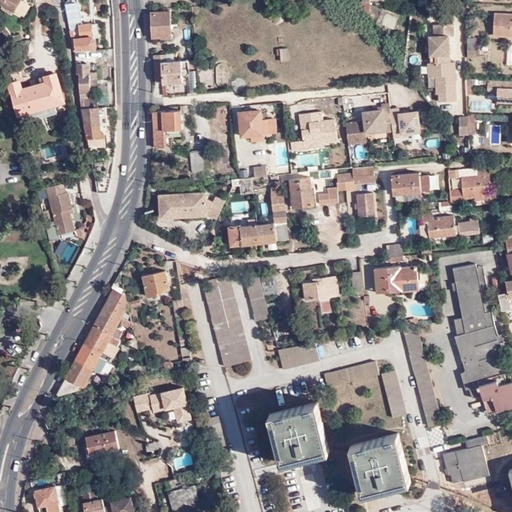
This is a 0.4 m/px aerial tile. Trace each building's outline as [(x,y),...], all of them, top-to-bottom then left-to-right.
[(21,0),(0,0),(0,1),(15,11),(21,0)] [(65,0),(69,20),(83,18),(79,0),(65,0)] [(170,37),(170,12),(150,13),(151,38),(170,37)] [(511,14),(493,15),(492,36),(511,35),(511,14)] [(76,49),(97,48),(97,46),(97,38),(94,37),(92,22),(79,24),(81,37),(75,38),(76,49)] [(433,77),(433,87),(433,95),(437,95),(436,101),(453,101),(453,79),(451,79),(451,75),(453,75),(452,63),(447,62),(447,40),(445,40),(445,36),(451,36),(451,24),(432,24),(432,37),(427,36),(428,63),(426,63),(426,77),(433,77)] [(501,60),(502,41),(491,41),(491,60),(501,60)] [(279,46),(280,59),(289,59),(289,45),(279,46)] [(473,45),(465,45),(465,56),(477,56),(477,52),(473,52),(473,45)] [(180,61),(164,62),(160,62),(160,55),(153,56),(155,83),(181,82),(180,61)] [(196,67),(196,60),(186,61),(187,68),(196,67)] [(217,84),(229,83),(227,62),(215,63),(217,84)] [(89,65),(77,65),(77,74),(79,74),(79,89),(82,103),(85,103),(84,97),(88,97),(87,91),(90,90),(89,65)] [(27,111),(55,103),(64,101),(56,73),(45,76),(47,82),(21,90),(19,82),(8,85),(17,114),(27,111)] [(511,81),(487,81),(487,91),(497,91),(496,103),(511,102),(511,81)] [(57,111),(55,103),(27,111),(29,119),(57,111)] [(344,123),(346,144),(365,142),(364,132),(372,131),(373,134),(391,131),(392,138),(410,136),(410,132),(420,131),(417,111),(407,112),(398,113),(397,110),(397,108),(389,109),(388,103),(379,104),(379,107),(380,109),(370,111),(360,112),(361,121),(344,123)] [(106,106),(98,107),(83,108),(88,138),(105,136),(105,130),(101,128),(100,123),(107,122),(106,106)] [(180,111),(152,112),(154,148),(165,147),(164,130),(181,130),(180,111)] [(262,134),(260,119),(260,111),(238,113),(241,136),(262,134)] [(310,144),(321,143),(335,141),(332,119),(321,121),(319,111),(298,114),(299,123),(307,123),(308,129),(300,130),(301,140),(310,139),(310,144)] [(277,130),(278,138),(286,137),(286,130),(277,130)] [(321,146),(321,143),(310,144),(310,139),(301,140),(302,149),(321,146)] [(276,142),(279,172),(292,171),(289,140),(276,142)] [(201,152),(189,152),(191,172),(203,171),(201,152)] [(254,167),(255,176),(268,175),(267,165),(254,167)] [(355,168),(356,173),(357,184),(376,182),(375,166),(371,166),(364,167),(355,168)] [(488,183),(491,183),(489,167),(479,168),(480,176),(463,177),(464,190),(456,191),(457,202),(461,202),(461,200),(477,198),(477,200),(490,199),(488,188),(487,183),(488,183)] [(458,171),(449,172),(450,179),(459,178),(458,171)] [(357,189),(357,184),(356,173),(346,175),(348,190),(357,189)] [(286,215),(282,186),(282,180),(281,174),(270,175),(275,221),(286,220),(286,215)] [(421,191),(420,176),(419,174),(394,176),(394,186),(405,185),(405,193),(406,195),(421,194),(421,191)] [(348,190),(346,175),(340,175),(340,183),(338,183),(338,186),(339,192),(348,190)] [(427,175),(420,176),(421,191),(428,190),(427,175)] [(105,177),(95,176),(97,192),(101,191),(103,191),(105,177)] [(294,207),(314,204),(311,176),(290,179),(290,180),(291,185),(292,198),(293,207),(294,207)] [(110,178),(105,177),(103,191),(101,191),(101,192),(107,193),(110,178)] [(241,193),(254,191),(252,177),(239,178),(241,193)] [(63,184),(47,189),(55,221),(59,235),(75,231),(71,214),(70,211),(73,210),(68,193),(66,193),(63,184)] [(327,203),(328,204),(335,202),(340,202),(339,192),(338,186),(329,187),(329,193),(326,193),(320,194),(321,204),(327,203)] [(357,190),(358,214),(377,213),(375,189),(357,190)] [(160,195),(162,216),(207,214),(217,218),(226,200),(217,195),(214,202),(206,199),(206,192),(160,195)] [(441,212),(454,211),(453,202),(440,204),(441,212)] [(45,218),(47,222),(51,221),(48,210),(43,212),(45,218)] [(429,224),(431,238),(457,235),(460,235),(460,236),(480,234),(478,221),(458,224),(458,226),(456,226),(454,216),(434,219),(433,213),(423,214),(424,224),(429,224)] [(275,221),(258,223),(260,242),(288,239),(286,220),(275,221)] [(61,239),(60,235),(59,235),(55,221),(51,222),(51,221),(47,222),(45,223),(51,242),(61,239)] [(243,243),(260,242),(258,223),(240,225),(243,243)] [(243,243),(240,225),(230,226),(232,245),(243,243)] [(80,247),(63,239),(59,246),(66,249),(60,260),(70,265),(80,247)] [(404,255),(404,246),(389,246),(389,256),(404,255)] [(479,276),(477,267),(477,263),(453,268),(463,317),(466,332),(458,335),(455,335),(465,369),(464,370),(472,397),(482,394),(483,398),(489,397),(492,407),(511,401),(511,380),(495,322),(485,275),(479,276)] [(390,291),(410,290),(410,280),(417,280),(416,267),(401,268),(401,265),(376,267),(377,290),(390,289),(390,291)] [(483,266),(477,267),(479,276),(485,275),(483,266)] [(164,271),(142,276),(147,296),(158,294),(157,291),(168,289),(164,271)] [(353,290),(364,289),(361,272),(351,273),(353,290)] [(233,275),(207,282),(227,368),(254,360),(233,275)] [(339,294),(336,275),(315,277),(315,281),(306,282),(307,298),(339,294)] [(260,322),(266,320),(262,276),(249,279),(260,322)] [(264,280),(262,276),(266,320),(273,318),(264,280)] [(113,290),(103,309),(120,319),(127,306),(121,279),(116,277),(110,289),(113,290)] [(511,298),(511,279),(505,280),(505,281),(506,288),(498,289),(501,307),(502,307),(504,306),(511,305),(510,299),(511,298)] [(184,316),(181,300),(171,302),(175,318),(184,316)] [(103,309),(93,326),(111,336),(115,328),(120,319),(103,309)] [(455,318),(458,335),(466,332),(463,317),(455,318)] [(418,323),(404,327),(429,427),(443,423),(418,323)] [(111,336),(93,326),(85,343),(102,352),(107,344),(116,349),(120,342),(118,341),(111,336)] [(123,333),(115,328),(111,336),(118,341),(123,333)] [(180,347),(188,345),(187,334),(178,336),(180,347)] [(135,341),(128,346),(137,351),(135,341)] [(319,342),(282,349),(286,368),(324,359),(319,342)] [(85,343),(75,361),(93,370),(99,374),(106,361),(99,357),(102,352),(85,343)] [(118,350),(116,349),(107,344),(102,352),(114,359),(118,350)] [(192,365),(189,347),(180,349),(182,361),(171,363),(172,369),(189,365),(190,365),(192,365)] [(330,387),(383,373),(379,360),(327,373),(330,387)] [(83,387),(93,370),(75,361),(57,394),(59,395),(76,390),(80,385),(83,387)] [(143,374),(172,369),(171,363),(171,361),(141,366),(143,374)] [(140,362),(130,368),(143,374),(141,366),(140,362)] [(143,374),(130,368),(129,367),(128,378),(143,374)] [(383,373),(394,418),(408,414),(397,370),(383,373)] [(102,385),(115,382),(103,376),(102,385)] [(149,392),(133,396),(137,412),(153,408),(154,411),(174,406),(178,422),(191,418),(183,386),(149,395),(149,392)] [(511,406),(511,401),(492,407),(489,397),(483,398),(488,413),(511,406)] [(330,450),(318,402),(270,414),(282,463),(305,457),(330,450)] [(227,444),(219,414),(206,417),(214,447),(227,444)] [(116,430),(87,437),(92,457),(120,449),(116,430)] [(400,433),(351,445),(363,494),(390,488),(412,482),(400,433)] [(468,449),(445,454),(450,476),(453,476),(455,483),(465,481),(465,483),(491,475),(484,445),(490,443),(489,435),(466,440),(468,449)] [(146,441),(147,449),(160,447),(159,439),(146,441)] [(180,477),(166,481),(168,488),(182,484),(180,477)] [(195,484),(169,491),(173,505),(172,506),(174,511),(177,511),(201,506),(200,498),(198,499),(195,484)] [(46,506),(58,503),(55,487),(35,491),(38,507),(46,506)] [(134,511),(130,496),(111,501),(111,504),(104,505),(102,497),(97,499),(95,489),(90,490),(81,492),(83,502),(82,502),(84,511),(134,511)] [(50,511),(60,510),(58,503),(46,506),(47,511),(50,511)]
